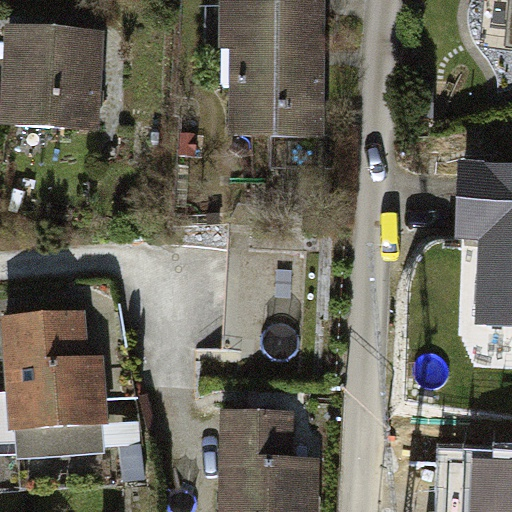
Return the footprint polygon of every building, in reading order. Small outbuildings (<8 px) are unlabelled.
[(328,0),(210,0),(211,161),(329,161),(328,0)] [(109,42),(8,38),(4,141),(105,144),(109,42)] [(511,170),(455,170),(453,257),(486,258),(484,341),(511,341),(511,170)] [(104,318),(5,324),(14,443),(112,436),(104,318)] [(295,421),(231,418),(225,511),(316,511),(319,460),(293,458),(295,421)] [(511,511),(511,449),(440,447),(437,511),(511,511)]
